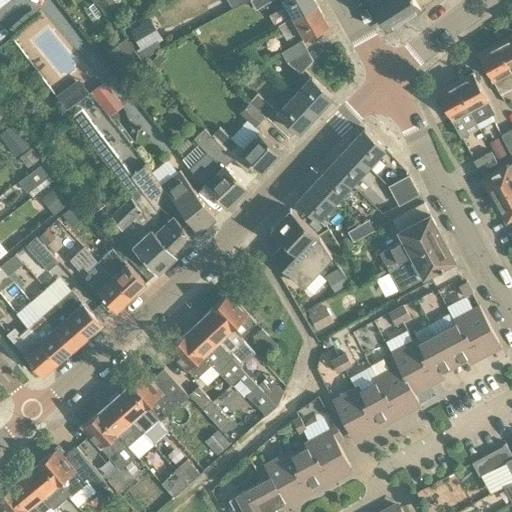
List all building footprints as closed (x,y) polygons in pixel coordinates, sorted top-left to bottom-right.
[(115,0),(105,0),(103,1),(109,11),(119,6),(115,0)] [(249,0),(228,0),(233,8),(249,0)] [(249,0),(255,10),(272,0),(249,0)] [(277,26),(316,4),(313,0),(281,0),(291,17),(277,25),(277,26)] [(367,0),(372,7),(371,8),(385,28),(422,5),(429,0),(367,0)] [(316,4),(277,26),(285,40),(299,32),(303,40),(328,26),(316,4)] [(160,48),(145,21),(130,29),(145,57),(160,48)] [(511,74),(511,35),(495,44),(511,74)] [(108,50),(118,63),(134,50),(124,38),(108,50)] [(286,63),(307,50),(302,41),(280,53),(286,63)] [(511,74),(495,44),(477,54),(490,79),(488,80),(490,84),(492,83),(499,95),(511,88),(511,74)] [(307,50),(286,63),(300,74),(312,61),(307,50)] [(164,60),(158,53),(150,62),(156,68),(164,60)] [(469,110),(476,123),(493,114),(488,102),(489,101),(487,97),(486,98),(477,81),(476,82),(472,74),(454,83),(469,110)] [(294,95),(314,114),(331,96),(311,77),(294,95)] [(465,129),(476,123),(469,110),(454,83),(440,91),(441,93),(437,95),(437,96),(435,104),(442,106),(459,139),(468,134),(465,129)] [(110,116),(123,106),(111,91),(99,101),(110,116)] [(275,110),(258,93),(248,103),(264,117),(266,119),(275,110)] [(298,132),(314,114),(294,95),(277,113),(298,132)] [(146,165),(145,164),(131,175),(99,133),(109,126),(91,102),(71,118),(130,197),(153,228),(151,229),(175,255),(194,238),(174,217),(182,210),(199,232),(200,231),(162,184),(162,185),(146,164),(146,165)] [(254,128),(264,117),(248,103),(238,114),(254,128)] [(193,138),(207,152),(190,169),(226,207),(246,188),(225,166),(233,158),(211,135),(211,134),(204,127),(193,138)] [(241,149),(218,127),(211,134),(211,135),(233,158),(250,176),(257,169),(260,172),(280,152),(259,130),(241,149)] [(346,148),(366,167),(384,148),(364,129),(346,148)] [(511,155),(511,153),(511,130),(501,135),(511,155)] [(21,135),(8,145),(16,156),(29,146),(21,135)] [(497,158),(506,154),(498,138),(489,142),(497,158)] [(32,146),(18,157),(27,168),(40,157),(32,146)] [(350,184),(366,167),(346,148),(330,166),(350,184)] [(479,175),(497,165),(490,152),(472,161),(479,175)] [(495,201),(511,191),(511,162),(508,165),(508,166),(486,178),(490,186),(487,188),(495,201)] [(28,193),(49,176),(41,165),(19,182),(28,193)] [(333,202),(350,184),(330,166),(313,183),(333,202)] [(162,184),(200,231),(216,216),(180,171),(162,184)] [(398,206),(419,195),(408,175),(387,186),(398,206)] [(316,221),(333,202),(313,183),(296,202),(316,221)] [(56,187),(40,198),(53,215),(68,203),(56,187)] [(511,191),(495,201),(501,214),(504,212),(508,221),(511,218),(511,191)] [(92,215),(97,221),(105,215),(100,209),(106,205),(99,194),(83,206),(90,216),(92,215)] [(156,271),(175,255),(151,229),(153,228),(130,197),(111,214),(117,224),(108,231),(119,247),(129,241),(132,245),(123,253),(148,279),(156,271)] [(61,215),(71,227),(87,214),(78,202),(61,215)] [(385,267),(441,235),(423,203),(391,219),(396,229),(395,230),(400,241),(378,252),(385,267)] [(330,254),(317,235),(290,209),(269,230),(282,244),(271,257),(275,261),(301,287),(331,257),(330,254)] [(353,243),(375,231),(369,220),(347,232),(353,243)] [(55,237),(47,228),(38,236),(46,245),(55,237)] [(317,235),(330,254),(340,249),(328,228),(317,235)] [(434,283),(459,269),(459,270),(441,235),(385,267),(397,292),(430,276),(434,283)] [(48,271),(58,262),(36,236),(26,245),(48,271)] [(109,277),(129,298),(145,282),(110,247),(94,262),(109,277)] [(1,265),(9,274),(23,263),(16,254),(1,265)] [(115,311),(129,298),(109,277),(94,262),(81,275),(115,311)] [(0,291),(13,280),(9,274),(1,265),(0,265),(0,291)] [(338,269),(325,276),(335,293),(348,285),(338,269)] [(464,297),(472,293),(466,282),(458,286),(464,297)] [(56,302),(86,336),(101,323),(72,289),(56,302)] [(240,339),(253,355),(256,353),(242,337),(256,325),(227,293),(211,309),(240,339)] [(71,349),(86,336),(56,302),(41,315),(71,349)] [(324,305),(320,307),(307,314),(316,331),(333,321),(324,305)] [(396,309),(402,320),(409,316),(403,305),(396,309)] [(456,317),(476,354),(498,342),(478,305),(456,317)] [(244,363),(253,355),(240,339),(211,309),(196,323),(228,356),(251,378),(255,374),(244,363)] [(394,324),(402,320),(396,309),(388,313),(394,324)] [(56,362),(71,349),(41,315),(27,328),(37,340),(56,362)] [(454,366),(476,354),(456,317),(452,319),(454,323),(436,333),(454,366)] [(259,386),(251,378),(228,356),(196,323),(182,337),(201,356),(211,365),(214,369),(215,368),(231,385),(239,378),(252,392),(248,395),(256,405),(266,415),(277,405),(259,386)] [(432,378),(454,366),(436,333),(431,323),(414,333),(417,338),(412,341),(432,378)] [(41,375),(56,362),(37,340),(27,328),(19,334),(14,328),(6,335),(41,375)] [(263,359),(276,345),(261,329),(252,338),(258,345),(254,349),(259,355),(261,357),(263,359)] [(196,379),(211,365),(201,356),(182,337),(169,349),(188,371),(189,370),(196,379)] [(329,337),(322,341),(326,347),(332,344),(329,337)] [(411,389),(432,378),(412,341),(391,352),(417,402),(418,401),(411,389)] [(396,414),(417,402),(391,352),(390,353),(393,358),(384,362),(388,369),(376,376),(396,414)] [(337,358),(343,369),(351,365),(345,354),(337,358)] [(336,373),(343,369),(337,358),(330,362),(336,373)] [(126,387),(156,421),(158,419),(160,421),(189,396),(164,368),(151,380),(148,377),(149,376),(144,371),(126,387)] [(374,425),(396,414),(376,376),(371,379),(374,383),(360,390),(358,386),(354,388),(374,425)] [(202,409),(203,409),(212,401),(199,386),(189,394),(202,409)] [(141,434),(156,421),(126,387),(111,401),(141,434)] [(351,437),(374,425),(354,388),(331,400),(351,437)] [(212,401),(203,409),(221,429),(231,421),(213,400),(212,401)] [(127,447),(141,434),(111,401),(96,414),(123,444),(124,444),(127,447)] [(124,444),(123,444),(96,414),(81,427),(98,448),(100,446),(109,457),(120,469),(135,456),(127,447),(124,444)] [(300,417),(292,421),(298,433),(306,429),(300,417)] [(309,441),(329,478),(350,466),(337,442),(343,439),(336,426),(309,441)] [(217,430),(204,441),(217,455),(229,444),(217,430)] [(305,491),(329,478),(309,441),(303,443),(306,448),(292,455),(290,451),(285,454),(305,491)] [(511,473),(511,454),(506,443),(472,462),(479,475),(494,467),(496,471),(507,465),(511,473)] [(68,495),(67,495),(69,497),(76,506),(96,490),(106,482),(87,458),(73,469),(56,448),(39,461),(65,491),(68,495)] [(283,502),(305,491),(285,454),(263,465),(265,469),(283,502)] [(175,470),(175,471),(188,484),(200,473),(187,459),(175,470)] [(52,508),(67,495),(68,495),(65,491),(39,461),(24,474),(50,506),(52,508)] [(126,466),(125,467),(132,475),(133,473),(138,470),(131,462),(126,466)] [(277,511),(275,507),(283,502),(265,469),(257,474),(261,482),(228,500),(231,506),(234,511),(244,511),(245,511),(244,511),(277,511)] [(173,497),(188,484),(175,471),(161,483),(173,497)] [(29,511),(42,511),(50,506),(24,474),(8,487),(29,511)] [(29,511),(8,487),(0,493),(0,506),(4,511),(29,511)]
